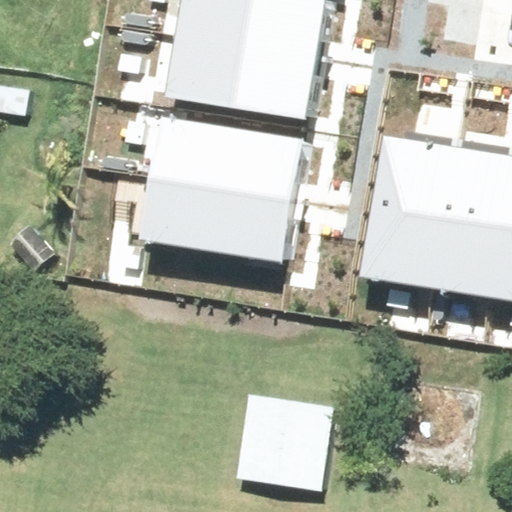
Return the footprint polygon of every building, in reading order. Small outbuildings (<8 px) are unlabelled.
[(280,0),(201,0),(183,112),(319,134),(339,9),(280,0)] [(0,113),(35,119),(39,92),(0,86),(0,113)] [(511,161),(393,141),(369,285),(511,309),(511,161)] [(178,144),(158,269),(293,291),(314,166),(178,144)] [(484,385),(394,377),(386,461),(476,470),(484,385)] [(344,408),(260,396),(248,480),(332,492),(344,408)]
